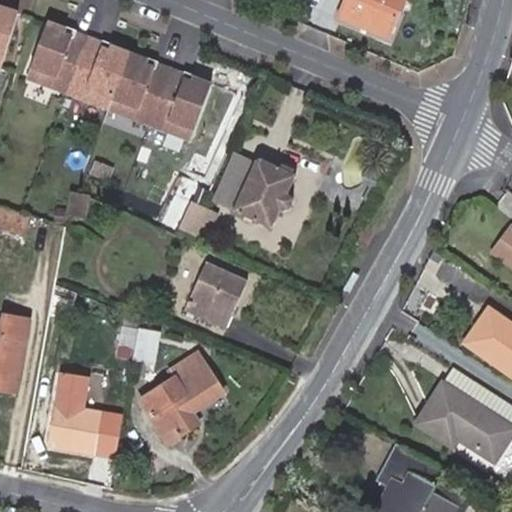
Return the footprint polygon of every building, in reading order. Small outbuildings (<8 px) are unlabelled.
[(385,33),(398,0),(346,0),(340,16),(385,33)] [(0,67),(18,11),(0,6),(0,67)] [(146,60),(110,46),(108,50),(101,48),(103,44),(71,32),(70,37),(63,33),(65,29),(46,22),(26,77),(189,139),(210,84),(192,77),(190,81),(183,79),(185,74),(153,63),(152,67),(145,64),(146,60)] [(210,205),(231,213),(250,166),(252,160),(231,152),(210,205)] [(285,193),(290,181),(294,171),(261,157),(252,160),(250,166),(231,213),(269,228),(278,210),(283,209),(286,208),(288,206),(289,202),(285,193)] [(28,213),(0,204),(0,223),(22,230),(28,213)] [(511,231),(497,251),(511,262),(511,231)] [(208,263),(186,311),(226,329),(248,281),(208,263)] [(511,377),(511,324),(489,309),(465,345),(511,377)] [(0,388),(15,392),(28,318),(4,313),(2,327),(0,335),(0,388)] [(145,356),(150,326),(138,324),(132,354),(145,356)] [(226,395),(209,366),(175,385),(183,400),(155,417),(170,441),(217,413),(211,403),(226,395)] [(442,383),(511,427),(511,406),(449,370),(442,383)] [(511,435),(511,427),(442,383),(416,427),(453,448),(458,439),(497,461),(511,435)] [(93,452),(100,412),(56,403),(48,444),(93,452)] [(443,468),(398,444),(384,472),(398,479),(393,489),(388,487),(374,511),(462,511),(469,500),(436,480),(443,468)] [(388,487),(393,489),(398,479),(384,472),(379,481),(388,487)] [(511,511),(511,509),(495,500),(488,511),(511,511)]
